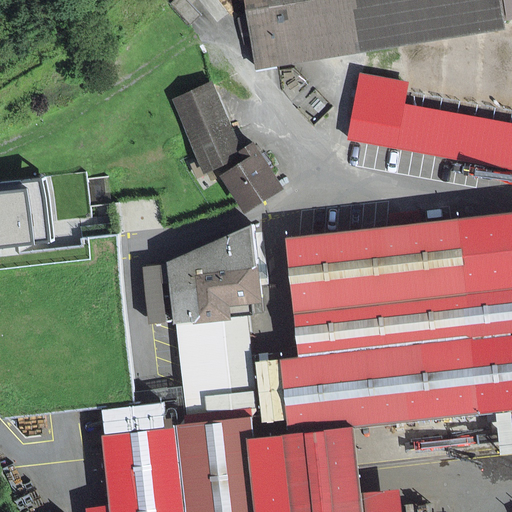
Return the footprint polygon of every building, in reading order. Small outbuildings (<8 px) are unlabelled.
[(253,0),(262,54),(511,14),(511,5),(511,0),(253,0)] [(216,80),(181,94),(195,132),(154,155),(182,226),(205,216),(184,165),(204,156),(208,166),(243,152),(216,80)] [(406,90),(364,82),(354,138),(511,166),(511,130),(402,110),(406,90)] [(231,221),(288,187),(265,148),(227,171),(235,184),(216,196),(231,221)] [(0,241),(44,222),(18,166),(0,174),(0,241)] [(511,219),(295,244),(309,366),(291,368),(299,437),(479,417),(466,299),(511,293),(511,219)] [(274,511),(241,233),(174,258),(200,511),(274,511)] [(0,414),(0,449),(8,459),(55,417),(29,388),(0,414)] [(188,511),(180,427),(110,434),(118,511),(188,511)] [(380,511),(379,495),(301,503),(302,511),(380,511)]
